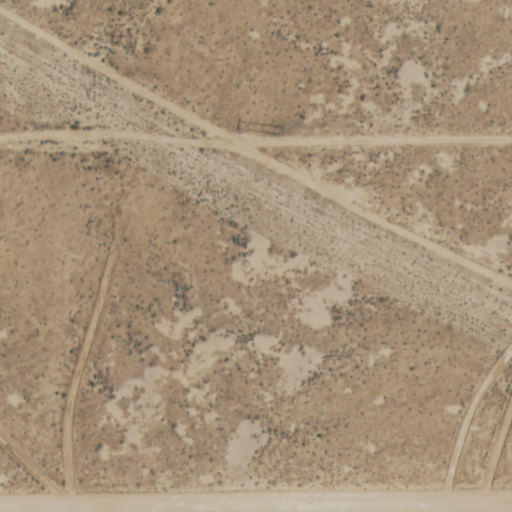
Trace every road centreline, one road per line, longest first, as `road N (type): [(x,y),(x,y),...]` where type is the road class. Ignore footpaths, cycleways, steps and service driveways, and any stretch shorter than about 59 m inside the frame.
road 1 (track): [(511,274),(233,142),(0,6)]
road 2 (track): [(511,136),(0,144)]
road 3 (track): [(0,505),(511,501)]
